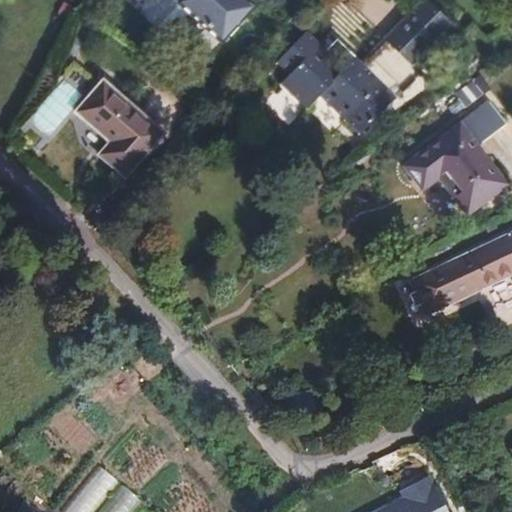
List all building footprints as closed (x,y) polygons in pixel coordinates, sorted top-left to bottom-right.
[(184,0),(223,35),(254,4),(249,0),(184,0)] [(382,0),(363,20),(411,66),(451,25),(424,0),(382,0)] [(321,98),(344,122),(383,85),(345,45),(331,60),(343,73),(338,78),(316,55),(326,45),(311,29),(278,61),(291,74),(281,85),(307,112),(321,98)] [(442,99),(450,114),(483,97),(475,81),(442,99)] [(55,82),(28,122),(50,137),(77,97),(55,82)] [(105,156),(129,179),(166,138),(107,85),(80,114),(115,145),(105,156)] [(437,178),(465,216),(504,186),(476,148),(505,126),(487,103),(404,169),(420,191),(437,178)] [(511,234),(406,285),(422,317),(510,276),(511,279),(511,234)] [(296,423),(316,419),(311,391),(290,395),(296,423)] [(64,511),(92,511),(114,479),(94,466),(64,511)] [(399,502),(379,511),(435,511),(422,483),(396,494),(399,502)] [(99,511),(130,511),(140,501),(121,486),(99,511)]
